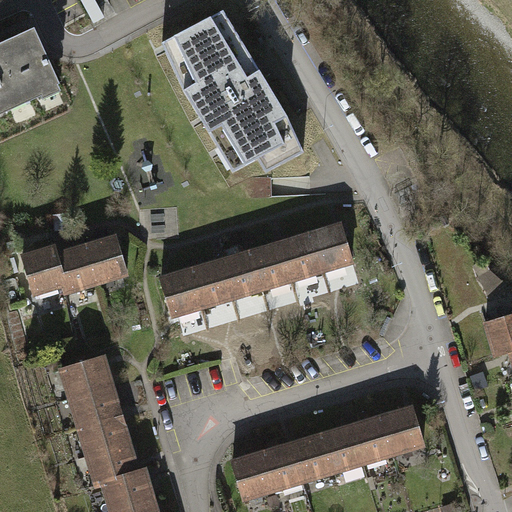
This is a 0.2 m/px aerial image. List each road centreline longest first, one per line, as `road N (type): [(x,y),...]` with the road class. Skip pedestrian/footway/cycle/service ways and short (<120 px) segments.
road 1 (residential): [(269,0),(365,181),(437,351)]
road 2 (residential): [(437,351),(205,425),(189,455),(200,511)]
road 3 (residential): [(437,351),(489,511)]
